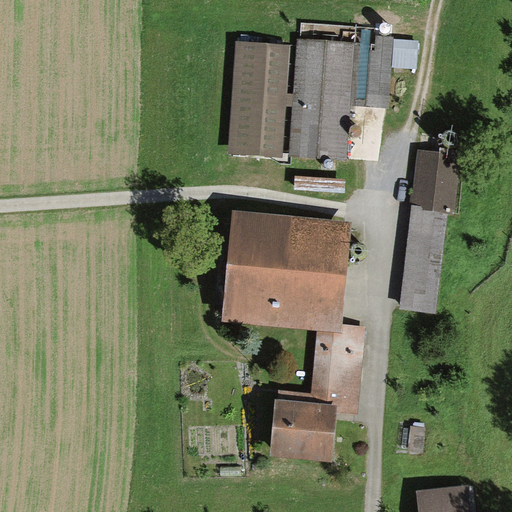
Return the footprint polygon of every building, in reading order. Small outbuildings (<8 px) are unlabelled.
[(396,67),(419,70),(423,41),(376,34),(365,106),(390,110),(396,67)] [(353,50),(302,47),(294,158),(345,162),(353,50)] [(288,52),(237,48),(229,160),(280,163),(288,52)] [(464,163),(427,158),(420,213),(457,217),(464,163)] [(345,230),(232,219),(222,325),(319,335),(313,398),(278,395),(272,458),(331,464),(335,418),(356,420),(365,332),(336,329),(345,230)]
